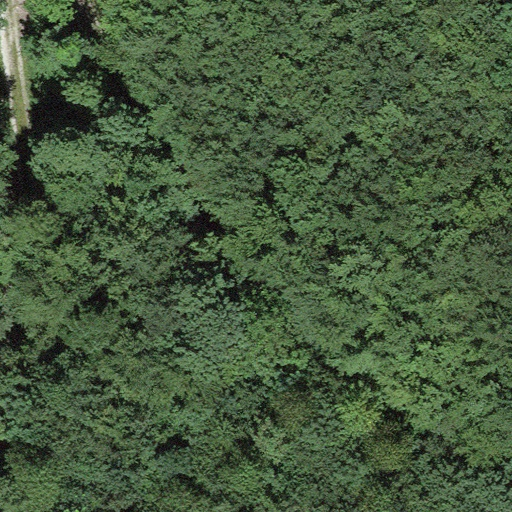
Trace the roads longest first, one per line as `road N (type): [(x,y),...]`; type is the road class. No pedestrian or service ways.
road 1 (track): [(511,486),(353,367),(195,224),(139,145),(92,37),(63,0)]
road 2 (track): [(6,0),(41,171),(12,362),(0,385)]
